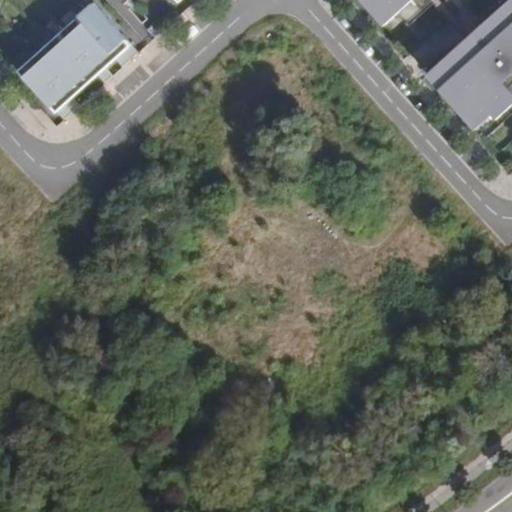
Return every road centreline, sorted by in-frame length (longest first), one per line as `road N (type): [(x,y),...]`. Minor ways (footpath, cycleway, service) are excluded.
road 1 (residential): [(260,0),(81,159),(48,167),(0,125)]
road 2 (residential): [(299,0),(511,227)]
